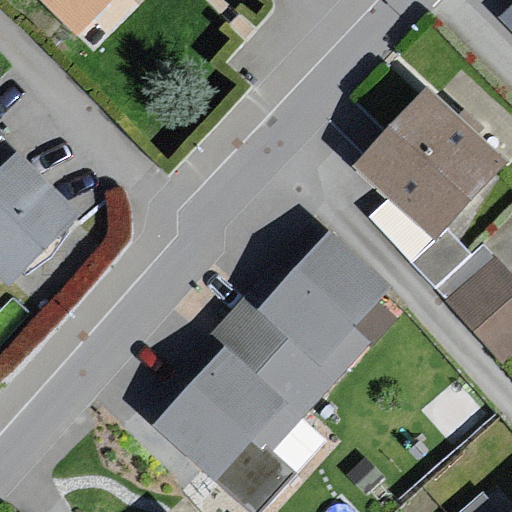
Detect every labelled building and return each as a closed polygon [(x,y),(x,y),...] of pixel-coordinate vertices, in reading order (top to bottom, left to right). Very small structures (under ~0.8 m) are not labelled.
[(110,0),(43,0),(78,33),(110,0)] [(511,0),(510,0),(501,9),(511,20),(511,0)] [(412,95),(342,168),(419,244),(494,170),(412,95)] [(4,159),(0,162),(0,281),(64,215),(4,159)] [(271,285),(245,310),(308,369),(338,331),(372,289),(320,238),(271,285)] [(357,343),(338,331),(308,369),(245,310),(271,285),(262,275),(203,333),(212,344),(276,402),(240,440),(267,455),(357,343)] [(276,402),(212,344),(141,428),(201,481),(240,440),(276,402)]
